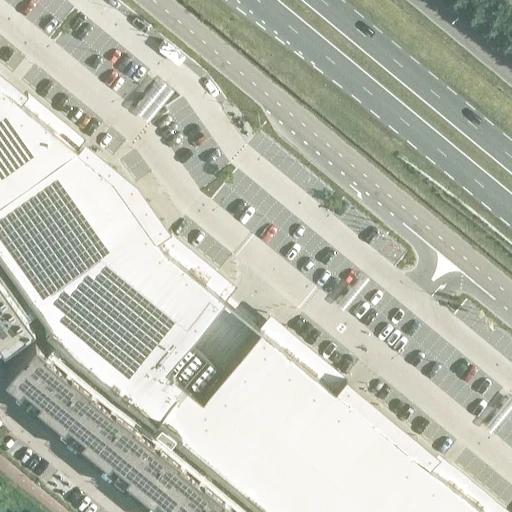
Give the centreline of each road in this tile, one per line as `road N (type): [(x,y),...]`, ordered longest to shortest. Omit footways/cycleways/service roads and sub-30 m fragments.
road 1 (tertiary): [(146,0),(511,299)]
road 2 (unknown): [(282,511),(16,282),(0,256)]
road 3 (primary): [(253,0),(511,215)]
road 4 (primary): [(511,159),(319,0)]
road 5 (tertiary): [(511,76),(419,0)]
